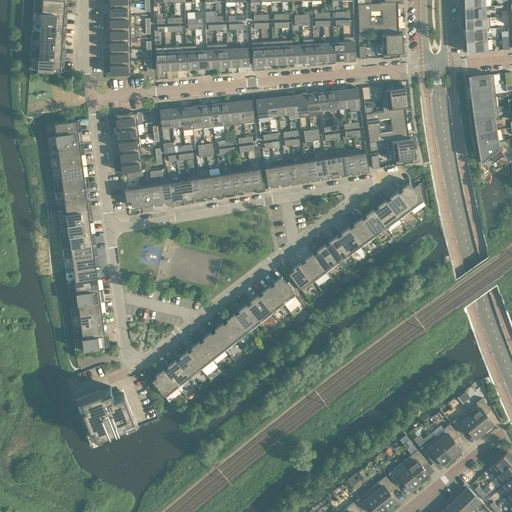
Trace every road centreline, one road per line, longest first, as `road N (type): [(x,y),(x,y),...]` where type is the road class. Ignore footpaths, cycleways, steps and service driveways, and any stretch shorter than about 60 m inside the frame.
road 1 (residential): [(91,97),(421,66)]
road 2 (residential): [(137,361),(372,184)]
road 3 (residential): [(110,231),(372,184)]
road 4 (residential): [(110,231),(91,97)]
road 5 (residential): [(137,361),(129,354),(110,231)]
